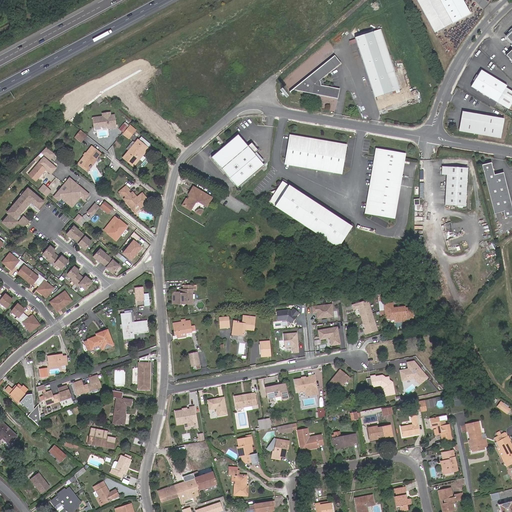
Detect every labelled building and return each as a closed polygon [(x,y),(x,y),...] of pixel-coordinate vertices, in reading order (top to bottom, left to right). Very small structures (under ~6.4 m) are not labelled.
[(458,12),(452,0),(430,0),(440,21),(458,12)] [(475,0),(452,0),(458,12),(477,3),(475,0)] [(399,89),(380,31),(355,38),(374,97),(399,89)] [(319,81),(339,64),(333,56),(292,89),(335,97),(337,88),(319,85),(319,81)] [(506,86),(481,70),(470,86),(508,108),(511,101),(511,91),(505,87),(506,86)] [(116,111),(103,113),(103,115),(93,116),(96,129),(118,125),(116,111)] [(463,112),(459,131),(500,139),(503,120),(463,112)] [(120,128),(123,131),(129,126),(125,122),(120,128)] [(122,135),(127,139),(134,131),(129,127),(122,135)] [(75,139),(80,143),(87,136),(81,131),(75,139)] [(264,166),(255,154),(249,146),(238,134),(212,156),(238,188),(264,166)] [(348,143),(291,135),(287,165),(343,174),(348,143)] [(124,157),(133,164),(144,149),(140,146),(142,142),(138,139),(124,157)] [(249,146),(255,154),(258,151),(252,144),(249,146)] [(92,146),(82,158),(86,161),(82,166),(86,170),(89,167),(90,168),(91,166),(90,165),(93,162),(93,161),(94,159),(95,160),(100,153),(92,146)] [(45,147),(41,151),(49,158),(54,153),(45,147)] [(407,152),(377,148),(367,213),(397,218),(407,152)] [(41,158),(26,175),(33,181),(43,169),(48,174),(53,168),(41,158)] [(511,210),(511,201),(504,173),(495,176),(491,164),(482,166),(494,209),(503,206),(505,212),(511,210)] [(447,205),(467,206),(468,168),(443,167),(443,174),(448,174),(447,205)] [(284,181),(270,202),(275,205),(276,205),(277,205),(276,206),(339,247),(353,226),(290,185),(288,185),(289,184),(284,181)] [(59,192),(53,198),(57,202),(60,199),(61,199),(68,205),(78,196),(80,197),(84,192),(73,183),(64,195),(59,192)] [(118,192),(121,196),(128,190),(124,186),(118,192)] [(8,216),(1,223),(11,232),(17,224),(23,229),(29,222),(23,217),(18,222),(15,220),(30,203),(38,210),(44,202),(27,188),(11,207),(12,208),(7,215),(8,216)] [(44,188),(40,193),(47,199),(51,194),(44,188)] [(128,190),(121,196),(124,199),(130,192),(128,190)] [(186,201),(183,208),(187,210),(190,211),(193,207),(194,204),(198,203),(207,208),(211,200),(193,190),(190,195),(191,196),(188,202),(186,201)] [(130,192),(124,199),(124,200),(132,209),(137,204),(140,207),(147,200),(141,193),(136,196),(133,193),(131,193),(130,192)] [(106,200),(101,206),(110,213),(115,207),(106,200)] [(91,217),(99,207),(94,203),(86,213),(91,217)] [(77,216),(73,221),(77,224),(81,219),(77,216)] [(104,231),(107,233),(118,220),(115,217),(104,231)] [(127,226),(118,220),(107,233),(116,240),(127,226)] [(77,246),(85,252),(92,243),(85,237),(86,237),(73,226),(66,236),(72,241),(73,240),(78,245),(77,246)] [(123,253),(134,261),(145,246),(135,238),(123,253)] [(68,263),(61,257),(59,259),(53,254),(55,252),(49,246),(41,256),(47,260),(46,261),(53,267),(54,266),(61,271),(68,263)] [(105,270),(112,276),(120,268),(100,250),(92,258),(100,265),(101,264),(106,269),(105,270)] [(37,290),(46,297),(53,289),(44,282),(46,280),(40,275),(38,278),(24,266),(25,264),(19,259),(18,261),(9,254),(6,258),(2,263),(11,270),(14,266),(19,271),(17,273),(25,279),(32,285),(34,282),(40,287),(37,290)] [(92,284),(85,277),(83,279),(78,274),(80,273),(73,267),(66,276),(71,281),(70,282),(77,288),(79,286),(85,292),(92,284)] [(135,289),(136,300),(143,299),(144,306),(149,305),(148,294),(142,294),(142,290),(142,288),(135,289)] [(191,295),(193,295),(193,290),(183,290),(183,294),(181,293),(180,292),(173,292),(173,303),(182,303),(186,303),(191,299),(191,295)] [(50,303),(54,308),(57,306),(56,304),(58,303),(62,308),(71,301),(64,292),(55,299),(56,300),(54,301),(53,300),(51,301),(50,303)] [(0,303),(6,308),(11,302),(12,301),(5,295),(3,298),(0,295),(0,303)] [(367,300),(352,305),(354,309),(362,306),(369,327),(365,329),(366,333),(377,329),(367,300)] [(393,303),(386,304),(387,317),(391,316),(391,318),(396,318),(407,317),(407,321),(414,321),(413,309),(407,309),(406,307),(395,308),(393,308),(393,303)] [(332,304),(313,307),(313,313),(317,312),(318,319),(334,317),(332,304)] [(24,311),(17,305),(16,306),(11,312),(18,318),(16,320),(19,322),(21,325),(23,323),(29,332),(38,326),(32,317),(29,319),(22,313),(24,311)] [(291,310),(276,312),(277,320),(287,320),(291,323),(299,314),(294,309),(291,310)] [(131,323),(134,322),(134,315),(133,314),(132,311),(124,312),(124,314),(130,313),(131,323)] [(130,313),(124,314),(121,314),(124,338),(133,337),(133,333),(148,331),(146,321),(134,322),(131,323),(130,313)] [(238,322),(234,322),(232,335),(237,336),(238,334),(243,335),(244,329),(253,330),(254,318),(243,317),(242,324),(238,324),(238,322)] [(191,326),(190,320),(186,321),(185,320),(182,320),(182,322),(173,323),(175,334),(192,332),(192,330),(194,329),(193,326),(191,326)] [(336,326),(317,330),(319,339),(329,337),(331,345),(340,343),(336,326)] [(86,341),(90,350),(91,352),(100,348),(101,351),(112,346),(106,331),(95,335),(96,336),(86,340),(86,341)] [(296,332),(283,334),(284,347),(293,346),(293,352),(298,352),(296,332)] [(269,341),(259,342),(261,357),(270,356),(269,341)] [(200,364),(197,352),(190,354),(192,366),(200,364)] [(48,357),(49,367),(67,364),(65,356),(62,357),(62,355),(48,357)] [(400,369),(399,371),(401,381),(413,379),(418,384),(426,377),(413,361),(407,362),(408,368),(400,369)] [(149,390),(149,364),(138,364),(138,390),(149,390)] [(339,370),(327,384),(336,392),(348,377),(339,370)] [(100,387),(97,375),(87,379),(88,384),(82,386),(80,381),(71,384),(74,395),(100,387)] [(309,377),(294,379),(296,391),(305,390),(316,388),(314,375),(308,376),(309,377)] [(383,387),(384,395),(393,393),(391,381),(382,375),(374,376),(374,375),(369,376),(370,377),(365,378),(367,385),(371,384),(372,386),(379,385),(383,387)] [(285,384),(265,387),(267,398),(281,395),(282,399),(287,398),(285,384)] [(68,397),(64,386),(56,389),(58,394),(51,396),(49,391),(41,394),(44,405),(68,397)] [(6,390),(19,402),(25,395),(17,387),(14,391),(9,387),(6,390)] [(122,398),(123,392),(112,391),(111,397),(117,398),(113,423),(124,425),(126,405),(131,405),(131,400),(122,398)] [(258,404),(256,392),(235,396),(237,408),(245,407),(258,404)] [(226,414),(223,397),(207,400),(209,410),(216,408),(217,416),(226,414)] [(421,411),(428,410),(427,399),(420,400),(421,411)] [(511,407),(502,402),(500,406),(509,411),(511,407)] [(40,418),(39,404),(28,416),(38,426),(41,424),(40,418)] [(176,411),(178,423),(192,421),(197,421),(196,406),(191,407),(191,410),(176,411)] [(391,408),(383,410),(384,416),(392,414),(391,408)] [(439,429),(439,432),(440,435),(443,434),(444,438),(452,436),(449,423),(448,424),(447,418),(441,419),(440,415),(433,416),(432,419),(433,425),(435,427),(439,427),(439,429)] [(419,433),(417,419),(411,420),(412,423),(400,426),(402,436),(419,433)] [(259,421),(261,430),(267,429),(271,428),(270,420),(259,421)] [(0,423),(0,439),(2,437),(9,444),(17,436),(2,422),(0,423)] [(483,439),(481,429),(480,429),(478,422),(468,424),(469,431),(470,431),(474,448),(485,446),(488,445),(487,438),(483,439)] [(292,430),(291,425),(282,426),(283,433),(292,431),(292,430)] [(377,427),(377,426),(367,428),(369,438),(379,437),(380,438),(391,436),(389,425),(377,427)] [(95,429),(92,445),(114,449),(115,438),(107,436),(108,432),(95,429)] [(298,431),(301,447),(308,445),(309,448),(319,446),(319,445),(323,444),(321,435),(309,437),(307,430),(298,431)] [(509,464),(511,462),(511,442),(507,433),(496,438),(500,447),(498,448),(506,467),(509,465),(509,464)] [(355,434),(335,438),(336,444),(337,446),(345,445),(345,446),(354,445),(354,443),(357,443),(355,434)] [(252,443),(251,437),(237,439),(238,446),(236,446),(238,456),(242,456),(243,461),(245,463),(248,462),(248,459),(250,458),(251,465),(258,463),(256,453),(253,454),(251,443),(252,443)] [(287,445),(289,445),(290,441),(277,439),(276,447),(274,454),(281,455),(285,456),(287,449),(287,445)] [(50,452),(61,461),(66,456),(55,446),(50,452)] [(452,451),(444,452),(445,460),(442,461),(441,461),(442,470),(446,469),(447,471),(456,470),(452,451)] [(112,469),(111,473),(122,477),(124,473),(126,474),(131,461),(120,456),(117,462),(114,461),(112,468),(112,469)] [(77,479),(83,474),(80,470),(75,474),(76,476),(77,479)] [(229,474),(232,475),(235,475),(235,481),(235,495),(247,495),(248,486),(247,486),(247,476),(239,475),(239,471),(230,470),(229,474)] [(195,478),(199,490),(216,484),(212,472),(200,476),(195,478)] [(199,490),(195,478),(193,473),(183,476),(185,481),(175,485),(173,485),(175,491),(176,491),(178,496),(199,490)] [(42,495),(51,488),(39,474),(31,481),(42,495)] [(79,482),(77,479),(76,476),(69,480),(72,483),(73,482),(76,485),(79,482)] [(94,487),(104,505),(113,500),(118,497),(115,491),(110,494),(103,482),(94,487)] [(175,491),(173,485),(158,490),(162,502),(178,496),(176,491),(175,491)] [(405,491),(404,486),(395,488),(396,495),(394,496),(396,506),(400,505),(401,510),(407,509),(407,504),(409,503),(408,498),(406,499),(404,491),(405,491)] [(58,510),(76,496),(69,488),(66,490),(65,489),(58,494),(59,495),(51,501),(58,510)] [(445,503),(443,503),(444,510),(446,509),(447,511),(453,511),(451,502),(463,500),(461,493),(453,495),(454,497),(451,497),(449,488),(437,490),(439,500),(444,499),(445,503)] [(504,498),(503,491),(492,493),(494,500),(504,498)] [(372,495),(355,498),(357,511),(367,511),(366,504),(374,503),(372,495)] [(76,496),(58,510),(59,511),(69,511),(71,511),(73,511),(79,507),(78,506),(81,503),(76,496)] [(220,501),(195,510),(195,511),(219,511),(223,511),(220,501)] [(315,503),(316,511),(331,511),(330,501),(315,503)] [(511,511),(511,501),(499,505),(500,511),(511,511)] [(272,511),(272,510),(272,509),(271,509),(270,509),(269,506),(273,506),(274,506),(273,502),(255,505),(255,511),(272,511)] [(85,511),(91,511),(93,511),(89,503),(86,504),(88,508),(84,510),(85,511)]
